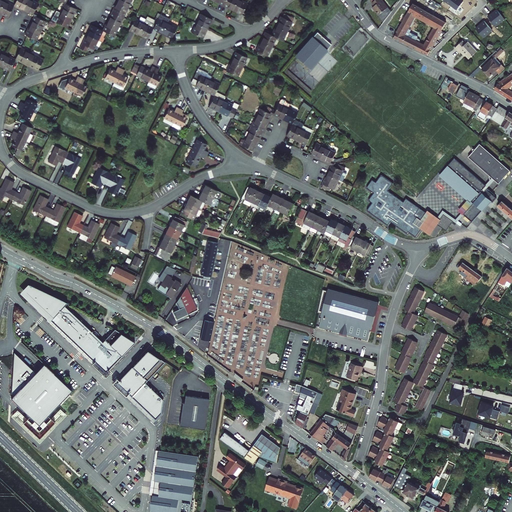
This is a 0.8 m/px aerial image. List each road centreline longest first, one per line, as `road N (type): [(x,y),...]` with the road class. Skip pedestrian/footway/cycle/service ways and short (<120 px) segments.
road 1 (residential): [(423,245),(400,243),(258,167)]
road 2 (secondary): [(128,312),(268,412)]
road 3 (secondary): [(404,511),(268,412)]
road 4 (residential): [(146,208),(98,210),(20,172),(2,151)]
road 5 (secondary): [(128,312),(0,248)]
road 6 (residential): [(250,163),(200,115),(174,49)]
road 7 (residential): [(359,461),(389,324)]
